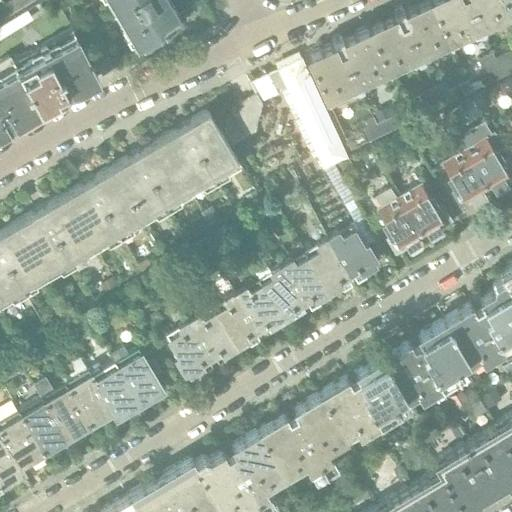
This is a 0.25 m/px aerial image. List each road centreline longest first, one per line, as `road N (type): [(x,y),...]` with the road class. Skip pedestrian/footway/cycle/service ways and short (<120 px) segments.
road 1 (residential): [(43,511),(511,234)]
road 2 (residential): [(266,35),(109,105),(0,170)]
